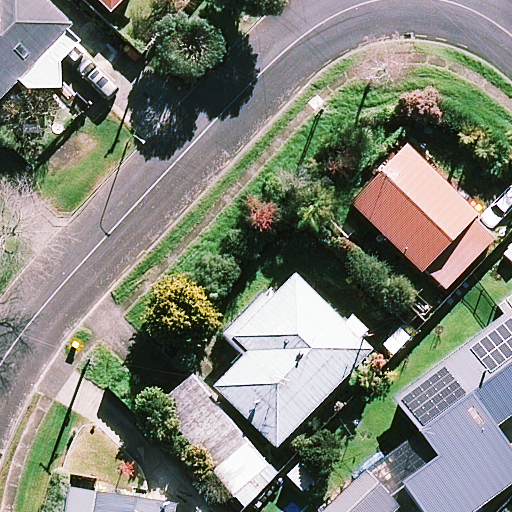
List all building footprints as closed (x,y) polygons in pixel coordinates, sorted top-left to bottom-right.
[(0,0),(0,97),(13,84),(21,91),(58,93),(59,61),(78,42),(35,0),(0,0)] [(92,0),(107,15),(121,0),(92,0)] [(495,237),(403,148),(347,205),(439,295),(495,237)] [(369,351),(287,271),(223,337),(243,356),(211,390),(273,450),(369,351)] [(511,413),(511,312),(391,403),(416,436),(319,509),(321,511),(394,511),(382,495),(403,479),(428,511),(439,511),(511,458),(490,430),(511,413)] [(277,476),(187,381),(153,413),(243,508),(277,476)] [(171,511),(173,506),(93,495),(90,511),(171,511)]
